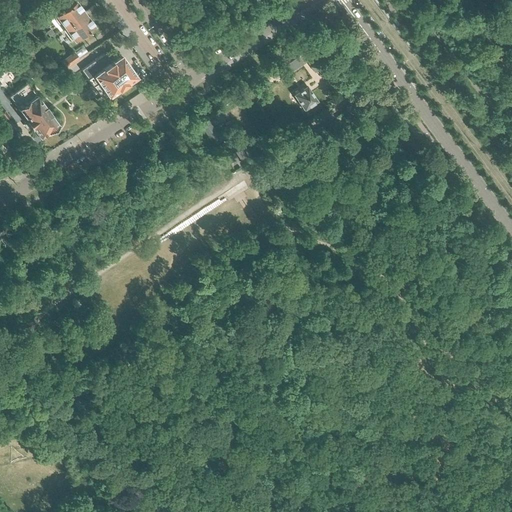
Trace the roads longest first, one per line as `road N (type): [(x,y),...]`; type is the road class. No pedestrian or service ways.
road 1 (tertiary): [(511,229),(342,0)]
road 2 (residential): [(0,199),(178,87)]
road 3 (residential): [(195,76),(309,0)]
